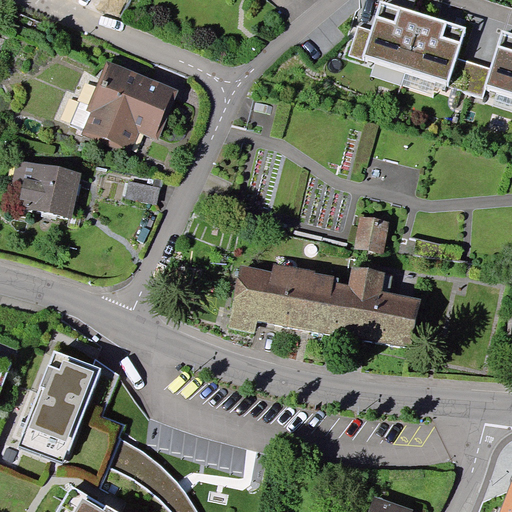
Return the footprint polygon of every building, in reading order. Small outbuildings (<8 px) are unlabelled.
[(462,29),(380,3),(365,54),(445,79),(462,29)] [(511,36),(503,34),(487,83),(511,91),(511,36)] [(183,94),(110,65),(91,113),(98,116),(89,137),(135,156),(143,138),(162,145),(183,94)] [(85,179),(18,168),(11,212),(79,222),(85,179)] [(159,192),(130,186),(127,203),(156,209),(159,192)] [(387,223),(361,219),(356,247),(383,252),(387,223)] [(339,286),(248,268),(238,322),(399,353),(408,307),(372,300),(376,282),(342,275),(339,286)] [(100,366),(55,348),(16,445),(61,462),(100,366)] [(0,407),(15,367),(0,361),(0,407)] [(143,451),(116,438),(101,482),(81,471),(74,486),(116,511),(198,511),(188,494),(182,488),(162,468),(143,451)] [(116,511),(74,486),(58,511),(116,511)] [(393,511),(368,503),(365,511),(393,511)]
